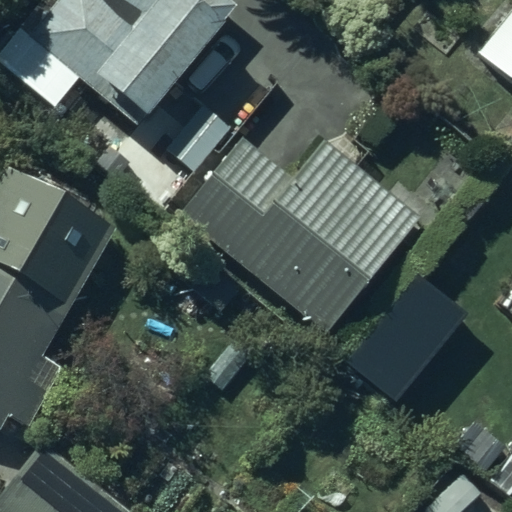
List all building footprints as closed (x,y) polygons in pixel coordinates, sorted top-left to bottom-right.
[(220,0),(65,0),(30,41),(91,95),(94,92),(149,135),(243,17),(220,0)] [(511,19),(469,67),(511,104),(511,19)] [(165,221),(225,157),(178,114),(118,178),(165,221)] [(287,194),(245,157),(180,232),(258,299),(264,293),(325,341),(414,229),(318,154),(287,194)] [(121,242),(12,178),(0,199),(0,439),(4,441),(121,242)] [(241,296),(201,262),(180,287),(220,321),(241,296)] [(119,511),(44,450),(0,503),(0,511),(119,511)]
